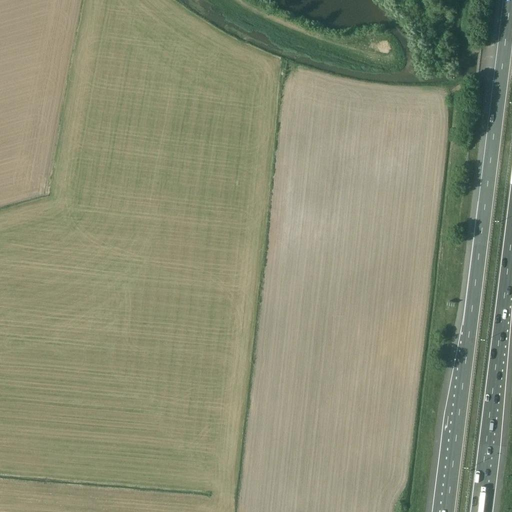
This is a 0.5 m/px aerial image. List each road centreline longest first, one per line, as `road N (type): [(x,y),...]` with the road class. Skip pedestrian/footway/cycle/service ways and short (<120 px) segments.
road 1 (motorway): [(510,0),(446,511)]
road 2 (motorway): [(477,511),(511,234)]
